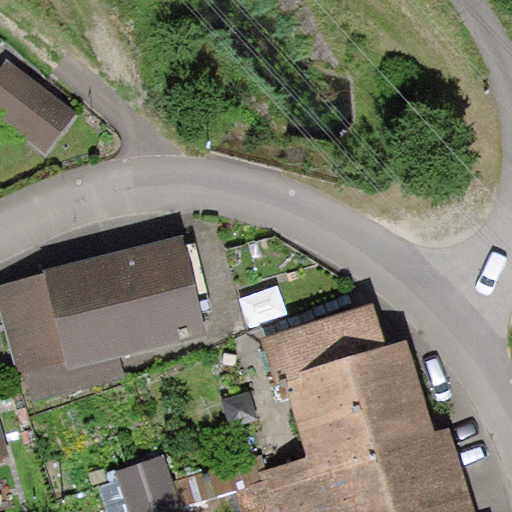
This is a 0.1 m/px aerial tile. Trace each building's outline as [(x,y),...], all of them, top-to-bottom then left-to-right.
[(10,62),(0,75),(0,110),(51,150),(78,116),(10,62)] [(35,405),(124,376),(120,359),(212,335),(185,233),(43,270),(44,277),(0,288),(0,299),(20,375),(26,376),(35,405)] [(243,511),(471,511),(448,432),(430,437),(406,353),(383,360),(370,315),(266,345),(280,391),(288,392),(309,462),(269,474),(262,452),(208,468),(218,501),(238,495),(243,511)] [(0,458),(9,456),(0,424),(0,458)] [(181,511),(164,460),(117,476),(129,511),(181,511)]
